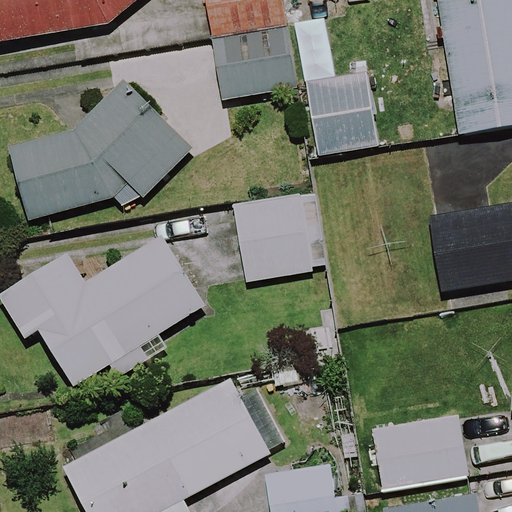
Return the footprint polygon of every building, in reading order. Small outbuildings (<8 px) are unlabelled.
[(0,0),(0,47),(104,30),(139,0),(0,0)] [(198,0),(205,46),(281,35),(275,0),(198,0)] [(511,0),(431,0),(453,140),(511,131),(511,0)] [(281,35),(205,46),(215,106),(290,95),(281,35)] [(376,152),(360,79),(301,91),(316,164),(376,152)] [(5,154),(23,228),(105,209),(123,191),(137,206),(184,160),(119,92),(71,138),(5,154)] [(323,274),(310,198),(227,212),(240,289),(323,274)] [(511,208),(423,223),(436,299),(511,286),(511,208)] [(200,314),(159,243),(83,288),(67,260),(0,298),(0,310),(21,345),(35,337),(67,392),(112,366),(120,381),(162,356),(153,341),(200,314)] [(267,459),(227,385),(59,474),(79,511),(184,511),(181,505),(267,459)] [(465,483),(453,420),(367,436),(379,498),(465,483)] [(343,511),(339,471),(314,474),(261,480),(264,511),(343,511)] [(470,511),(469,502),(402,511),(470,511)]
